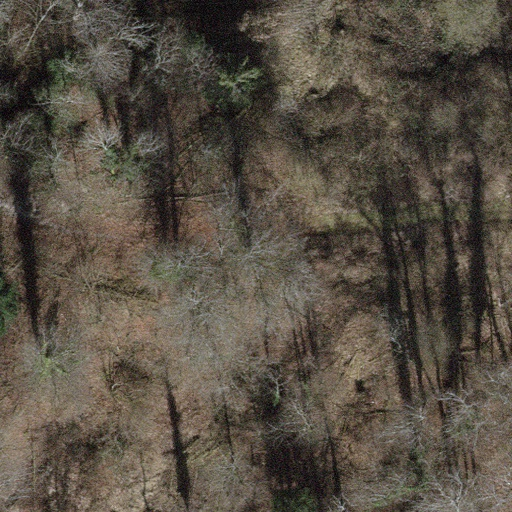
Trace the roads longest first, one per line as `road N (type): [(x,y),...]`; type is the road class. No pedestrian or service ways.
road 1 (track): [(511,222),(259,233),(78,228),(0,192)]
road 2 (track): [(511,257),(424,288),(172,405),(85,511)]
road 3 (track): [(309,0),(259,233)]
